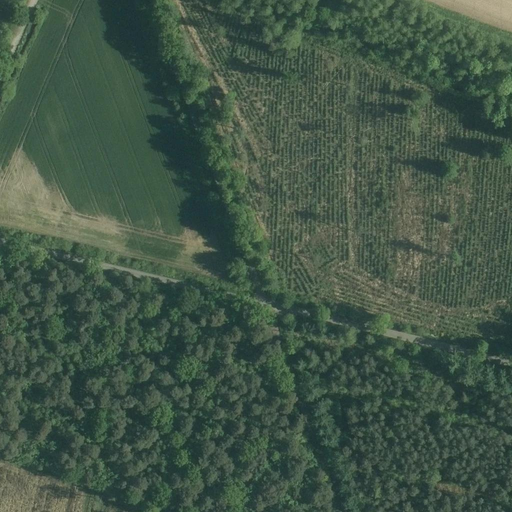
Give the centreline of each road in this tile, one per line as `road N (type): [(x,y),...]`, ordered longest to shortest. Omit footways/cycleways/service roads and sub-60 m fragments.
road 1 (unclassified): [(269,303),(151,0)]
road 2 (unclassified): [(269,303),(0,250)]
road 3 (unclassified): [(511,365),(269,303)]
road 4 (track): [(269,303),(347,511)]
